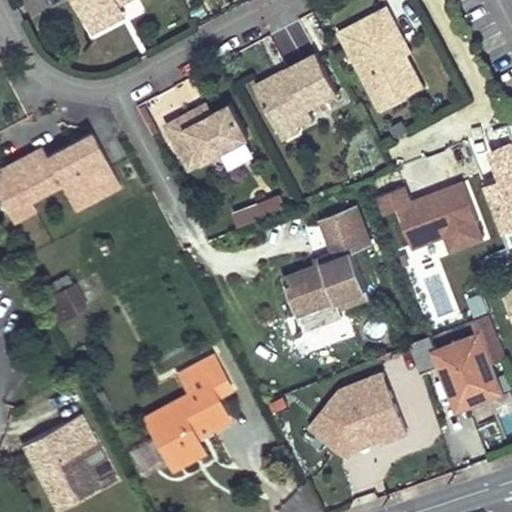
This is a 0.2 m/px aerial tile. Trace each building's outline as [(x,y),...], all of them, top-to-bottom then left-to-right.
[(125,0),(76,0),(93,31),(112,21),(106,10),(121,2),(125,0)] [(121,2),(106,10),(112,21),(127,13),(121,2)] [(387,7),(342,31),(382,108),(424,87),(407,54),(391,26),(396,23),(387,7)] [(396,23),(391,26),(407,54),(411,52),(396,23)] [(339,91),(318,51),(287,68),(291,76),(282,80),(278,72),(256,84),(277,123),(292,115),(297,125),(298,124),(314,116),(309,107),(339,91)] [(287,68),(278,72),(282,80),(291,76),(287,68)] [(213,111),(207,100),(196,106),(202,117),(213,111)] [(196,106),(167,122),(182,150),(196,143),(205,159),(249,135),(231,101),(213,111),(202,117),(196,106)] [(292,115),(277,123),(285,138),(301,130),(298,124),(297,125),(292,115)] [(71,196),(116,172),(94,130),(77,139),(79,142),(74,145),(72,142),(48,154),(32,163),(47,190),(63,181),(71,196)] [(247,141),(221,155),(229,168),(254,154),(247,141)] [(182,150),(191,166),(205,159),(196,143),(182,150)] [(48,154),(43,145),(28,154),(32,163),(48,154)] [(28,154),(13,161),(18,170),(32,163),(28,154)] [(18,170),(13,161),(0,168),(0,191),(14,218),(37,207),(32,198),(47,190),(32,163),(18,170)] [(122,183),(116,172),(71,196),(76,207),(122,183)] [(467,177),(411,193),(408,182),(377,191),(382,211),(399,207),(413,253),(445,244),(447,251),(485,240),(467,177)] [(511,203),(503,179),(484,186),(501,233),(511,228),(511,203)] [(236,224),(287,208),(282,192),(231,208),(236,224)] [(367,229),(357,204),(323,217),(332,242),(367,229)] [(338,256),(354,250),(355,251),(373,244),(367,229),(332,242),(338,256)] [(355,251),(354,250),(338,256),(285,277),(299,314),(338,300),(341,308),(372,296),(355,251)] [(77,283),(60,292),(72,315),(88,305),(77,283)] [(341,308),(338,300),(299,314),(302,323),(341,308)] [(477,317),(493,359),(505,354),(488,313),(477,317)] [(431,335),(410,343),(422,371),(441,364),(457,402),(481,393),(484,399),(502,391),(479,332),(436,348),(431,335)] [(190,392),(147,415),(174,467),(205,450),(197,436),(194,430),(227,411),(218,395),(233,387),(215,353),(180,372),(190,392)] [(385,372),(309,402),(332,461),(408,430),(385,372)] [(481,393),(457,402),(460,408),(484,399),(481,393)] [(227,411),(194,430),(197,436),(231,418),(227,411)] [(101,448),(82,413),(24,443),(43,479),(47,476),(51,484),(47,487),(59,509),(95,491),(78,460),(101,448)] [(47,476),(43,479),(47,487),(51,484),(47,476)]
